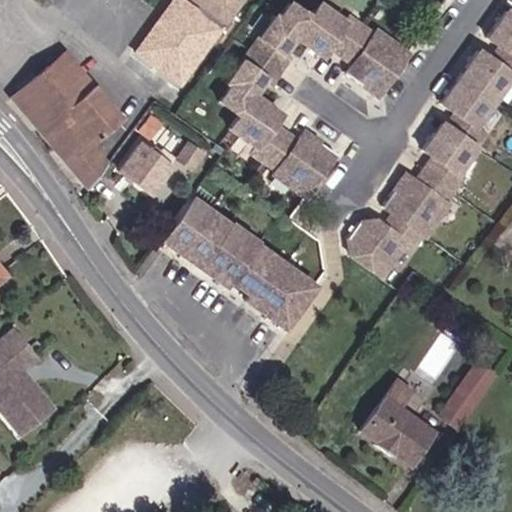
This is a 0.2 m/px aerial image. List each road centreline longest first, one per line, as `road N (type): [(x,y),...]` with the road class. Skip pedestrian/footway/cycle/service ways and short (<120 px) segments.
road 1 (tertiary): [(0,138),(190,380),(355,511)]
road 2 (residential): [(479,0),(334,209)]
